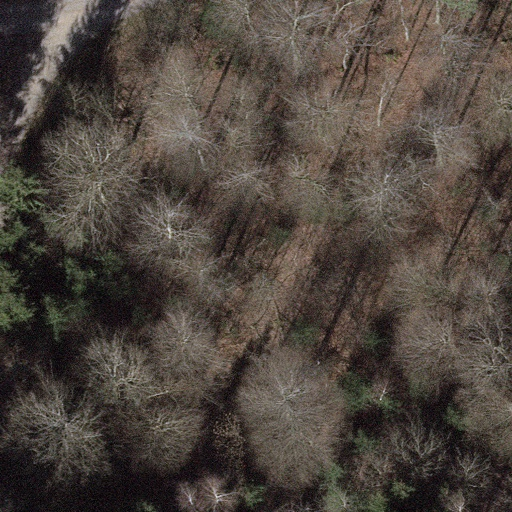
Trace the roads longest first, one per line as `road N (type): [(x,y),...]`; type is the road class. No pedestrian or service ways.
road 1 (track): [(94,18),(54,67),(0,174)]
road 2 (track): [(129,0),(94,18),(0,14)]
